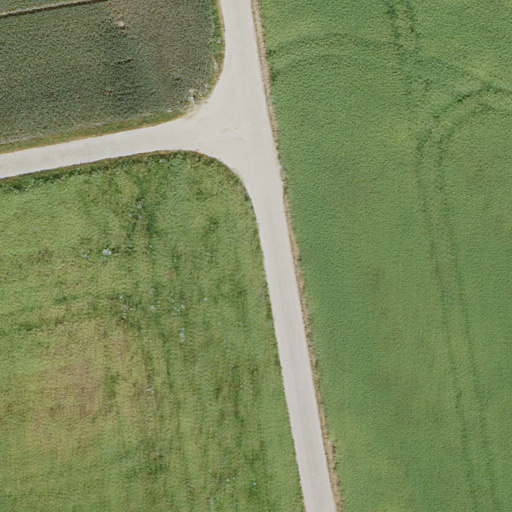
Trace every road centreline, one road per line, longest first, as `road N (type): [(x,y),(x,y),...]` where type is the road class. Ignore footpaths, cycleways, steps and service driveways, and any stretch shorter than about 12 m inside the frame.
road 1 (track): [(234,0),(315,511)]
road 2 (track): [(0,168),(248,123)]
